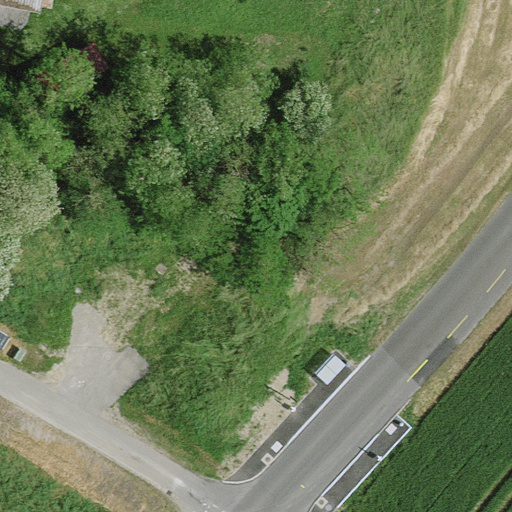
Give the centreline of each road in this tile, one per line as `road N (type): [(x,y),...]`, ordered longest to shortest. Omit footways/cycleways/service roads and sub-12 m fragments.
road 1 (tertiary): [(511,245),(265,511)]
road 2 (track): [(0,379),(226,511)]
